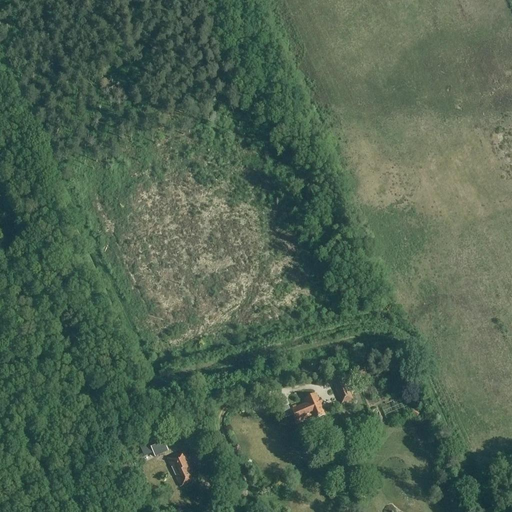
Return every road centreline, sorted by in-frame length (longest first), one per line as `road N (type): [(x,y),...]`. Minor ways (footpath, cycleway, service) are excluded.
road 1 (track): [(483,511),(406,344),(389,333),(157,393),(0,52)]
road 2 (unknown): [(236,509),(216,416),(229,405),(278,394)]
